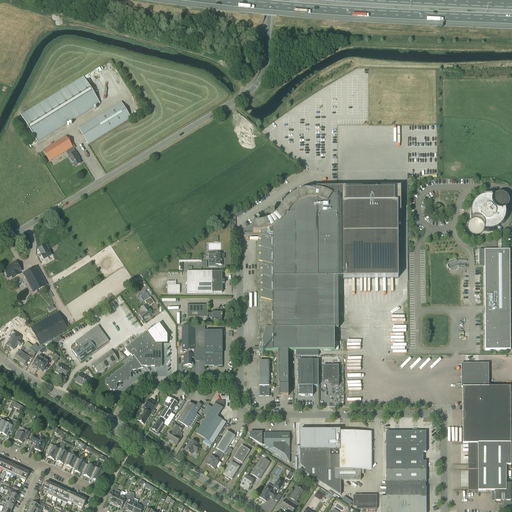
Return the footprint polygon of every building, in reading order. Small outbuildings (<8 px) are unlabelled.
[(37,142),(100,104),(83,77),(21,115),(37,142)] [(88,145),(131,118),(121,103),(78,129),(88,145)] [(79,158),(75,152),(72,147),(66,137),(43,151),(49,161),(69,149),(72,154),(68,157),(72,163),(75,167),(81,164),(77,158),(79,158)] [(397,187),(329,188),(329,189),(337,189),(337,194),(342,194),(343,279),(398,279),(397,212),(401,212),(401,203),(401,194),(397,194),(397,189),(397,187)] [(258,241),(259,348),(259,351),(279,351),(279,386),(279,396),(288,396),(288,386),(288,351),(335,351),(338,351),(338,342),(334,342),(334,329),(338,329),(337,194),(337,189),(317,189),(317,190),(315,190),(313,190),(311,190),(309,190),(307,191),(305,191),(303,191),(300,192),(298,193),(295,194),(294,195),(292,196),(291,197),(289,199),(287,200),(286,201),(285,202),(284,204),(283,205),(282,206),(281,208),(280,209),(279,211),(278,212),(277,214),(276,215),(275,216),(274,216),(274,212),(270,212),(270,219),(269,220),(268,220),(266,221),(265,222),(263,222),(261,222),(258,223),(257,223),(254,223),(253,232),(255,232),(258,232),(260,232),(263,232),(263,241),(258,241)] [(467,226),(467,227),(467,228),(467,229),(467,230),(468,231),(468,232),(469,233),(470,233),(470,234),(471,234),(471,235),(472,235),(473,235),(473,236),(474,236),(475,236),(476,236),(477,236),(478,236),(478,235),(479,235),(480,235),(481,234),(484,231),(485,232),(486,232),(487,232),(488,232),(490,232),(491,232),(492,232),(493,231),(495,231),(496,230),(497,229),(498,230),(498,231),(498,232),(498,235),(498,250),(497,250),(496,250),(488,250),(486,250),(484,250),(482,250),(480,250),(479,250),(479,258),(479,261),(479,263),(479,265),(483,265),(484,265),(485,306),(485,313),(485,330),(485,335),(485,350),(510,350),(509,250),(501,250),(501,233),(501,231),(501,230),(501,229),(500,228),(500,227),(501,227),(501,226),(502,225),(503,224),(503,223),(504,221),(505,219),(505,217),(506,216),(506,214),(505,213),(505,211),(505,210),(504,210),(503,210),(502,211),(501,211),(500,211),(500,210),(500,209),(500,208),(500,207),(500,206),(499,205),(499,204),(498,204),(498,203),(497,203),(496,203),(496,202),(495,202),(494,202),(493,202),(492,202),(492,201),(492,200),(492,199),(492,198),(493,198),(491,197),(490,197),(489,197),(488,197),(486,197),(485,197),(484,198),(482,198),(481,199),(479,200),(478,200),(476,202),(475,203),(474,204),(473,205),(473,206),(472,208),(471,209),(471,210),(471,212),(471,214),(471,216),(471,218),(471,219),(469,221),(469,222),(468,222),(468,223),(468,224),(467,224),(467,225),(467,226)] [(41,255),(43,259),(47,258),(54,254),(49,243),(41,248),(43,252),(44,251),(45,253),(44,253),(41,255)] [(222,259),(224,259),(224,255),(222,255),(222,254),(209,254),(209,268),(215,268),(215,266),(222,266),(222,259)] [(20,273),(22,271),(16,261),(8,265),(9,266),(3,270),(8,279),(11,277),(12,279),(21,275),(20,273)] [(35,267),(22,274),(33,293),(46,286),(35,267)] [(65,267),(48,275),(52,281),(68,273),(65,267)] [(187,272),(187,293),(222,293),(222,284),(224,284),(224,281),(222,281),(222,272),(187,272)] [(180,285),(176,285),(176,282),(167,282),(167,294),(180,294),(180,285)] [(147,305),(149,307),(154,303),(150,297),(144,301),(147,305)] [(139,310),(141,313),(138,315),(142,320),(140,322),(143,326),(146,324),(144,322),(151,318),(152,311),(149,307),(147,305),(139,310)] [(212,318),(212,321),(222,321),(222,316),(222,311),(212,311),(212,313),(208,313),(207,305),(187,305),(187,320),(208,320),(208,318),(212,318)] [(184,318),(184,310),(175,310),(175,318),(184,318)] [(41,346),(53,339),(67,331),(67,330),(67,331),(63,333),(53,316),(58,314),(58,313),(31,328),(41,346)] [(94,324),(89,328),(106,346),(110,341),(94,324)] [(187,326),(182,326),(182,331),(182,350),(186,350),(186,355),(184,355),(184,359),(183,359),(183,360),(183,361),(184,362),(184,366),(188,366),(189,367),(191,367),(193,366),(193,364),(192,362),(192,358),(194,358),(196,361),(200,361),(202,358),(205,358),(205,350),(205,332),(205,331),(205,326),(187,326)] [(222,331),(205,331),(205,332),(205,350),(205,358),(205,366),(215,366),(222,366),(222,331)] [(143,367),(154,367),(162,367),(161,344),(158,344),(157,342),(155,344),(147,333),(130,345),(125,349),(133,357),(132,357),(132,360),(132,361),(131,361),(128,362),(129,362),(128,362),(129,363),(126,364),(125,364),(125,366),(123,367),(121,368),(121,369),(119,370),(118,370),(117,372),(117,371),(115,373),(114,374),(114,375),(113,375),(111,375),(111,377),(110,378),(109,378),(107,379),(105,381),(106,384),(109,386),(109,389),(112,391),(115,390),(117,387),(116,385),(118,382),(121,382),(123,379),(128,378),(128,377),(132,371),(143,368),(143,367)] [(12,335),(6,346),(13,350),(16,345),(19,347),(22,342),(19,341),(20,339),(12,335)] [(97,350),(90,340),(73,352),(80,362),(97,350)] [(56,344),(54,341),(39,351),(41,354),(45,351),(56,344)] [(14,359),(19,362),(28,350),(29,351),(30,349),(31,350),(36,354),(39,351),(30,344),(29,344),(27,342),(20,351),(14,359)] [(28,350),(19,362),(24,366),(29,358),(27,357),(31,350),(30,349),(29,351),(28,350)] [(93,367),(97,373),(100,373),(105,370),(104,369),(117,360),(111,351),(93,363),(94,363),(94,364),(94,366),(93,367)] [(37,369),(44,359),(39,356),(33,366),(37,369)] [(44,359),(37,369),(42,372),(48,362),(44,359)] [(259,361),(259,387),(269,387),(269,361),(259,361)] [(318,361),(298,361),(298,387),(299,396),(312,396),(312,387),(318,386),(318,361)] [(65,377),(70,369),(60,364),(55,372),(65,377)] [(478,444),(478,471),(478,491),(495,491),(495,501),(501,501),(501,500),(511,500),(511,484),(506,484),(506,466),(511,466),(510,388),(488,388),(488,364),(461,364),(461,388),(462,388),(463,444),(478,444)] [(328,383),(332,386),(338,386),(338,366),(323,366),(323,381),(328,381),(328,383)] [(85,387),(90,379),(80,373),(76,381),(85,387)] [(269,387),(259,387),(259,391),(258,392),(259,393),(259,397),(263,396),(264,398),(265,397),(269,397),(269,387)] [(166,421),(177,403),(168,397),(165,402),(169,404),(161,417),(166,421)] [(153,410),(157,404),(149,400),(144,407),(148,409),(146,412),(144,411),(142,414),(143,414),(141,418),(140,417),(138,421),(141,423),(141,424),(142,423),(144,425),(150,415),(152,416),(155,412),(153,410)] [(216,401),(215,404),(196,433),(209,441),(222,420),(217,417),(224,406),(224,401),(216,401)] [(189,403),(188,404),(185,410),(178,421),(188,427),(195,416),(201,406),(198,404),(196,407),(189,403)] [(158,433),(166,421),(161,417),(155,426),(154,425),(152,429),(155,432),(155,431),(158,433)] [(6,424),(1,434),(7,436),(9,432),(12,433),(13,432),(17,422),(12,419),(11,422),(8,420),(6,424)] [(180,432),(183,428),(176,423),(173,428),(180,432)] [(30,433),(25,430),(19,428),(14,440),(22,443),(24,440),(26,441),(30,433)] [(173,428),(166,439),(177,445),(181,437),(181,435),(182,434),(180,432),(173,428)] [(300,447),(295,447),(295,456),(300,456),(300,465),(305,470),(305,473),(340,495),(340,481),(347,481),(359,481),(360,481),(360,470),(370,470),(370,432),(340,433),(340,430),(299,430),(299,433),(300,447)] [(227,431),(216,449),(224,454),(235,437),(227,431)] [(405,432),(400,432),(391,432),(386,432),(386,441),(386,444),(386,445),(386,470),(426,470),(426,462),(423,462),(423,453),(426,453),(426,446),(426,444),(426,439),(426,432),(412,432),(406,432),(405,432)] [(265,448),(269,448),(269,450),(290,463),(289,433),(264,433),(262,433),(249,433),(250,438),(262,446),(262,445),(265,445),(265,448)] [(34,449),(42,452),(47,441),(39,438),(39,439),(32,435),(30,441),(36,444),(34,449)] [(197,444),(191,440),(185,451),(191,454),(193,451),(196,453),(200,447),(197,445),(197,444)] [(58,452),(59,450),(58,450),(52,447),(53,446),(50,444),(45,454),(48,456),(48,457),(54,460),(55,459),(58,452)] [(250,451),(244,448),(241,446),(234,458),(242,464),(250,451)] [(55,459),(57,460),(57,461),(63,464),(64,463),(67,454),(62,451),(62,450),(59,448),(58,450),(59,450),(58,452),(55,459)] [(67,454),(64,463),(66,464),(66,466),(72,468),(77,458),(75,458),(77,455),(72,452),(71,454),(68,452),(67,454)] [(215,469),(216,466),(219,468),(222,464),(219,462),(219,461),(222,456),(217,453),(215,455),(214,456),(213,457),(211,456),(209,459),(206,464),(215,469)] [(250,474),(259,480),(270,463),(261,457),(259,460),(250,474)] [(81,473),(85,464),(86,461),(80,459),(80,460),(77,458),(72,468),(75,470),(74,471),(81,474),(81,473)] [(10,464),(6,462),(2,470),(7,472),(10,464)] [(226,469),(226,470),(223,475),(226,476),(225,477),(228,480),(230,478),(231,479),(239,467),(236,466),(235,466),(234,465),(234,464),(232,463),(232,464),(231,463),(228,468),(227,467),(226,468),(226,469)] [(15,466),(10,464),(7,472),(11,474),(15,466)] [(94,468),(85,464),(81,473),(84,474),(83,475),(90,478),(90,477),(94,468)] [(20,468),(15,466),(11,474),(16,476),(20,468)] [(95,466),(94,468),(90,477),(93,478),(92,480),(99,483),(103,472),(97,470),(98,468),(95,466)] [(24,470),(20,468),(16,476),(21,478),(24,470)] [(25,481),(29,472),(24,470),(21,478),(25,481)] [(426,470),(386,470),(386,482),(426,482),(426,470)] [(243,488),(247,491),(254,481),(246,476),(244,479),(243,478),(241,481),(242,482),(240,485),(244,488),(243,488)] [(269,498),(273,500),(285,482),(279,479),(273,487),(268,484),(259,498),(264,500),(264,499),(267,501),(269,498)] [(48,492),(52,484),(53,483),(47,481),(44,488),(41,487),(39,492),(42,494),(43,490),(48,492)] [(426,482),(386,482),(386,497),(426,497),(426,488),(425,488),(425,482),(426,482)] [(53,494),(53,495),(57,486),(52,484),(48,492),(47,494),(52,497),(53,494)] [(109,503),(115,506),(120,496),(121,493),(116,490),(118,486),(115,484),(107,500),(110,501),(109,503)] [(53,495),(58,497),(62,489),(57,486),(53,495)] [(8,497),(16,501),(17,502),(19,497),(12,493),(13,491),(6,487),(5,490),(8,491),(6,496),(8,497)] [(282,507),(281,508),(286,511),(292,511),(298,503),(296,502),(303,491),(297,487),(288,501),(285,499),(281,506),(282,507)] [(62,501),(67,491),(62,489),(58,497),(57,499),(62,501)] [(68,501),(72,493),(67,491),(62,501),(67,504),(68,501)] [(124,497),(120,496),(115,506),(121,509),(124,503),(127,504),(128,500),(132,493),(130,492),(127,493),(126,495),(125,495),(124,497)] [(318,492),(314,497),(320,500),(323,495),(318,492)] [(68,501),(73,504),(77,495),(72,493),(68,501)] [(128,511),(133,511),(137,504),(138,501),(134,499),(134,494),(132,493),(128,500),(130,501),(126,511),(128,511)] [(81,498),(81,497),(77,495),(73,504),(78,506),(81,498)] [(376,496),(357,496),(357,510),(376,510),(376,496)] [(8,497),(6,502),(14,506),(16,501),(8,497)] [(82,497),(81,497),(81,498),(78,506),(83,508),(87,499),(82,497)] [(386,497),(380,497),(380,511),(426,511),(426,497),(421,497),(386,497)] [(137,504),(133,511),(140,511),(143,507),(145,508),(149,501),(146,500),(140,505),(137,504)] [(12,511),(14,506),(6,502),(3,507),(12,511)] [(30,508),(39,511),(40,511),(43,507),(44,508),(46,505),(40,503),(39,505),(32,502),(29,507),(30,508)]
